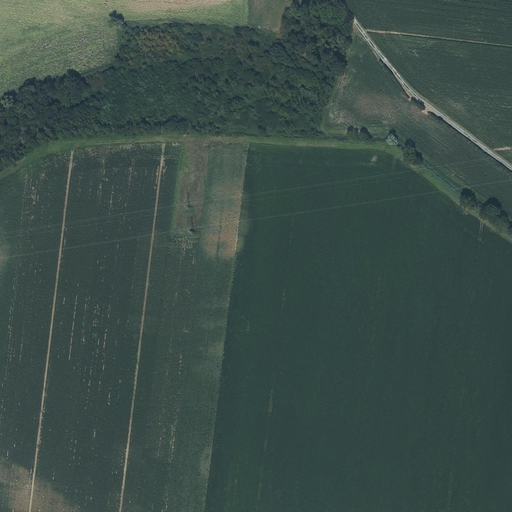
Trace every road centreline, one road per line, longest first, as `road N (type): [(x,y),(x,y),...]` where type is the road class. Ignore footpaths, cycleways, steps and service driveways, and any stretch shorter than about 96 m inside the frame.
road 1 (track): [(356,24),(314,130),(186,124),(71,132)]
road 2 (track): [(511,168),(422,101),(337,0)]
